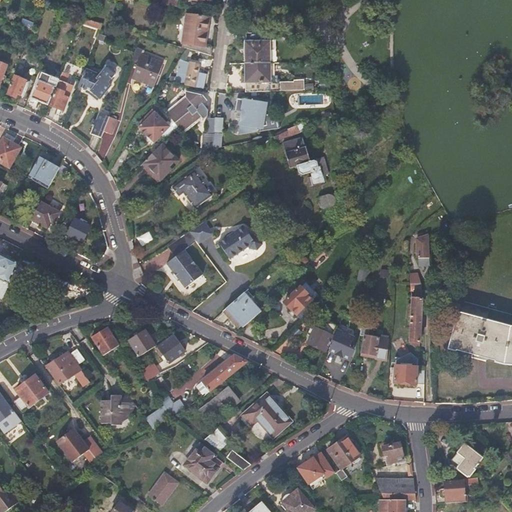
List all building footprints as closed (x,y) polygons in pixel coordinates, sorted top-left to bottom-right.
[(186,49),(211,56),(212,48),(205,46),(209,18),(187,15),(181,47),(186,49)] [(80,23),(100,29),(102,24),(82,18),(80,23)] [(268,33),(247,33),(247,41),(245,41),(245,63),(271,63),(271,49),(276,49),(276,41),(273,41),(272,33),(268,33)] [(134,53),(131,61),(137,64),(131,79),(154,87),(162,64),(141,55),(142,51),(136,48),(134,53)] [(22,52),(18,63),(24,65),(28,55),(22,52)] [(44,56),(41,64),(46,66),(49,56),(45,54),(44,56)] [(174,79),(181,81),(187,63),(180,61),(174,79)] [(271,63),(245,63),(245,92),(267,91),(272,91),(272,83),(271,63)] [(0,86),(9,69),(0,64),(0,86)] [(186,86),(195,88),(196,81),(200,81),(202,74),(198,73),(200,66),(190,64),(185,85),(186,86)] [(79,84),(78,87),(90,92),(100,100),(111,86),(108,83),(113,76),(113,74),(105,67),(98,75),(84,70),(79,84)] [(15,73),(7,94),(17,98),(18,94),(21,95),(24,87),(28,88),(32,78),(15,72),(15,73)] [(58,81),(64,84),(67,75),(61,72),(58,81)] [(53,89),(55,90),(58,81),(56,80),(41,74),(31,99),(47,105),(53,89)] [(296,80),(297,81),(299,81),(299,90),(307,89),(306,80),(296,80)] [(55,90),(49,106),(63,111),(69,95),(65,94),(68,85),(64,84),(58,81),(55,90)] [(297,82),(282,82),(283,90),(284,90),(299,90),(299,81),(297,81),(297,82)] [(282,82),(272,83),(272,91),(283,90),(282,82)] [(178,128),(182,133),(190,126),(192,128),(198,123),(196,121),(201,117),(204,120),(207,117),(199,106),(206,101),(201,95),(186,92),(186,99),(167,114),(170,118),(178,128)] [(289,106),(297,105),(295,95),(288,96),(289,106)] [(264,116),(265,103),(244,100),(240,126),(262,130),(262,128),(270,127),(271,117),(264,116)] [(91,136),(101,139),(103,132),(106,125),(109,117),(111,113),(104,111),(103,114),(100,112),(91,136)] [(139,129),(154,143),(157,140),(170,128),(152,111),(139,124),(139,128),(139,129)] [(106,125),(103,132),(111,135),(117,120),(109,117),(106,125)] [(214,134),(214,121),(208,120),(206,154),(213,149),(214,134)] [(221,135),(214,134),(213,149),(220,148),(221,135)] [(277,139),(273,140),(276,147),(290,141),(288,135),(277,139)] [(19,150),(2,140),(0,142),(0,164),(9,169),(19,150)] [(304,151),(302,143),(282,147),(284,157),(283,157),(287,173),(294,171),(296,177),(301,179),(303,179),(309,177),(310,181),(307,181),(310,190),(322,187),(321,181),(326,180),(322,162),(308,166),(305,152),(304,151)] [(152,155),(144,163),(161,180),(178,163),(161,146),(152,155)] [(49,187),(59,168),(38,157),(28,176),(49,187)] [(212,196),(195,172),(172,188),(178,197),(183,194),(193,209),(212,196)] [(326,200),(315,203),(318,213),(331,210),(332,207),(331,204),(330,201),(328,201),(326,200)] [(38,206),(31,219),(48,228),(51,222),(54,223),(60,213),(40,203),(38,206)] [(66,236),(74,220),(67,216),(59,232),(66,236)] [(90,228),(74,220),(66,236),(81,244),(90,228)] [(251,238),(244,227),(219,244),(230,260),(248,248),(249,249),(257,251),(263,245),(261,238),(253,236),(251,238)] [(135,235),(140,247),(153,241),(148,229),(135,235)] [(196,243),(189,233),(168,247),(175,258),(167,264),(186,289),(203,276),(184,251),(196,243)] [(417,267),(428,266),(428,236),(416,240),(416,257),(417,257),(417,267)] [(8,286),(19,264),(0,254),(0,298),(1,299),(8,286)] [(23,267),(19,264),(8,286),(12,287),(23,267)] [(369,290),(370,286),(368,286),(370,270),(362,269),(360,285),(365,285),(365,290),(369,290)] [(415,274),(408,274),(408,275),(409,292),(419,291),(420,285),(415,274)] [(313,312),(314,311),(307,304),(310,300),(297,288),(283,302),(302,322),(313,312)] [(249,322),(261,311),(244,293),(231,305),(226,309),(244,328),(249,322)] [(421,296),(410,296),(408,343),(418,350),(418,344),(420,343),(421,296)] [(511,316),(507,316),(461,303),(449,346),(473,352),(472,356),(486,360),(487,356),(505,361),(511,361),(511,316)] [(377,314),(366,312),(365,315),(365,319),(376,321),(377,314)] [(356,323),(363,327),(365,319),(365,315),(357,313),(356,323)] [(327,352),(340,327),(330,322),(324,331),(314,326),(310,334),(313,336),(310,342),(327,352)] [(375,359),(387,361),(388,343),(388,341),(370,337),(371,331),(363,329),(362,336),(365,336),(361,353),(375,356),(375,359)] [(103,357),(120,349),(110,330),(93,338),(103,357)] [(339,331),(334,341),(335,341),(340,343),(341,342),(345,334),(339,331)] [(142,359),(158,347),(147,332),(131,342),(142,359)] [(185,356),(175,339),(159,349),(170,365),(185,356)] [(340,343),(335,341),(331,350),(349,360),(354,351),(353,350),(354,348),(341,342),(340,343)] [(135,361),(126,346),(120,350),(129,364),(135,361)] [(68,353),(46,369),(59,386),(74,376),(83,387),(89,383),(78,367),(85,361),(77,350),(69,355),(68,353)] [(209,391),(241,359),(228,352),(199,382),(209,391)] [(394,366),(417,367),(417,359),(409,353),(395,361),(394,366)] [(394,384),(424,385),(424,369),(417,369),(417,367),(394,366),(394,384)] [(162,376),(155,367),(143,375),(150,385),(162,376)] [(28,409),(48,395),(35,377),(15,391),(20,397),(13,402),(20,413),(27,408),(28,409)] [(75,409),(81,404),(69,388),(63,393),(75,409)] [(236,401),(226,389),(197,413),(203,419),(221,404),(227,410),(236,401)] [(0,421),(13,413),(0,394),(0,421)] [(121,422),(135,409),(131,403),(125,395),(121,399),(110,397),(109,401),(99,400),(99,402),(101,401),(103,402),(104,404),(103,406),(102,407),(100,406),(98,406),(95,423),(105,424),(105,423),(114,425),(113,429),(119,429),(123,425),(121,422)] [(289,422),(266,395),(243,415),(252,425),(258,420),(273,436),(289,422)] [(174,419),(186,410),(180,403),(175,407),(170,400),(162,405),(171,420),(174,419)] [(218,452),(230,440),(218,427),(203,440),(218,452)] [(58,440),(73,462),(87,452),(74,434),(67,434),(58,440)] [(341,468),(342,467),(360,454),(347,435),(328,449),(341,468)] [(70,464),(73,462),(58,440),(55,443),(70,464)] [(402,459),(399,442),(382,445),(383,454),(386,454),(388,461),(402,459)] [(482,458),(463,443),(451,459),(458,465),(456,468),(467,476),(482,458)] [(214,455),(201,445),(186,465),(208,482),(219,468),(209,460),(214,455)] [(244,470),(251,465),(232,450),(227,458),(244,470)] [(335,470),(321,451),(298,467),(309,483),(323,473),(326,477),(335,470)] [(336,472),(342,479),(347,475),(342,467),(341,468),(336,472)] [(160,505),(177,483),(165,474),(148,495),(160,505)] [(375,478),(384,499),(405,500),(415,500),(413,479),(375,478)] [(471,478),(463,479),(463,481),(445,483),(446,503),(465,502),(464,485),(471,484),(471,478)] [(310,511),(315,508),(298,489),(283,501),(289,508),(286,511),(310,511)] [(0,511),(6,511),(12,508),(4,497),(0,492),(0,511)] [(12,508),(17,505),(9,494),(4,497),(12,508)] [(404,511),(405,500),(384,499),(380,499),(380,511),(404,511)]
